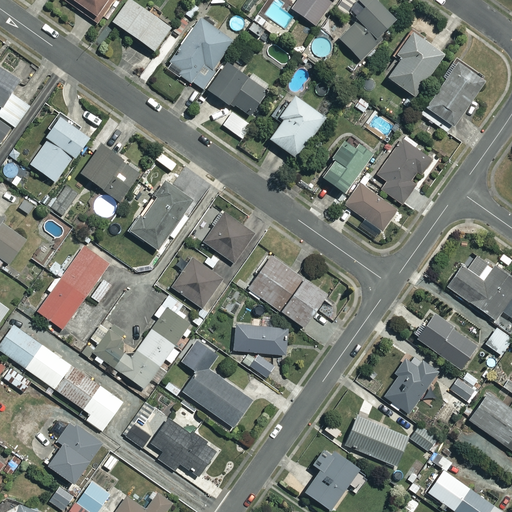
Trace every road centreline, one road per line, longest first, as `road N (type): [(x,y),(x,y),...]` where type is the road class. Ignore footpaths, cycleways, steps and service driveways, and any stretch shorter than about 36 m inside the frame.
road 1 (residential): [(391,285),(0,8)]
road 2 (residential): [(391,285),(230,511)]
